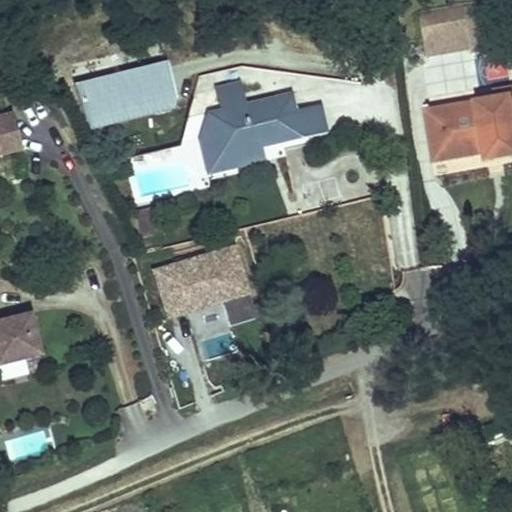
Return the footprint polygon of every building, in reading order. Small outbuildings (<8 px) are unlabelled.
[(502,4),(425,18),(432,58),(477,50),(477,54),(510,48),(502,4)] [(165,64),(75,86),(85,128),(176,105),(165,64)] [(240,83),(216,89),(221,111),(196,117),(209,172),(261,160),(259,149),(337,130),(330,102),(296,111),(292,94),(245,105),(240,83)] [(511,91),(500,93),(501,100),(511,98),(511,91)] [(511,98),(501,100),(430,112),(439,167),(490,158),(492,165),(511,161),(511,98)] [(0,148),(16,145),(6,107),(0,108),(0,148)] [(173,132),(176,147),(194,142),(190,128),(173,132)] [(173,132),(155,136),(159,150),(176,147),(173,132)] [(236,246),(153,268),(166,320),(249,298),(236,246)] [(0,363),(38,354),(28,310),(0,317),(0,363)]
